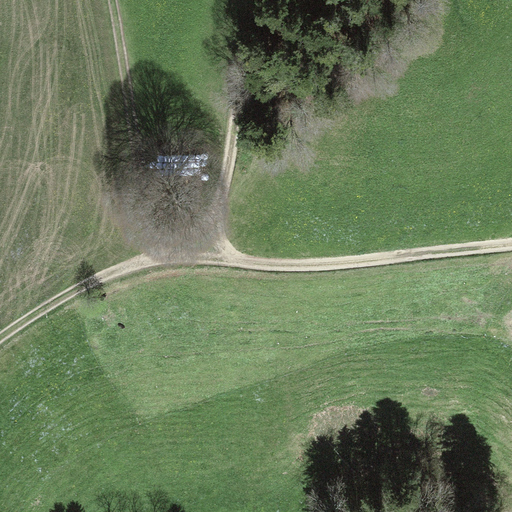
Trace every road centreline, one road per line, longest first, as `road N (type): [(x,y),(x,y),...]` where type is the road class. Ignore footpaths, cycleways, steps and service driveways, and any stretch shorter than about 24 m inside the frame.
road 1 (track): [(160,258),(112,0)]
road 2 (track): [(212,255),(232,92),(256,0)]
road 3 (track): [(0,337),(119,269),(212,255)]
road 4 (track): [(511,244),(336,263)]
road 5 (track): [(212,255),(258,264),(336,263)]
